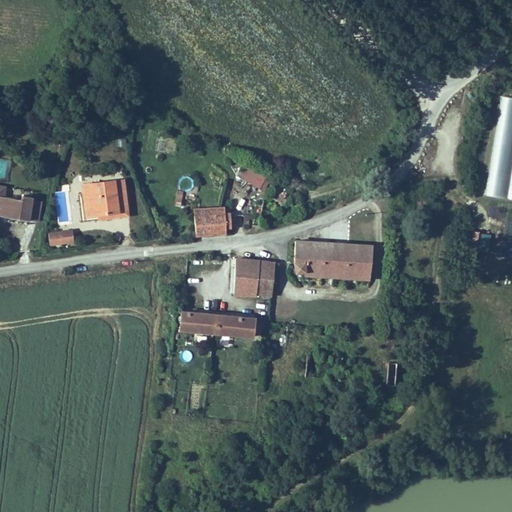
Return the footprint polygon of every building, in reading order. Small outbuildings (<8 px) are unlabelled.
[(75,152),(62,147),(59,153),(72,158),(75,152)] [(247,161),(238,174),(263,190),(271,177),(247,161)] [(182,177),(181,187),(191,189),(193,178),(182,177)] [(130,189),(92,193),(94,207),(97,207),(97,214),(94,214),(95,224),(104,223),(134,220),(130,189)] [(56,222),(70,222),(70,190),(56,190),(56,222)] [(0,200),(9,202),(11,193),(0,191),(0,200)] [(0,200),(0,220),(34,227),(38,206),(39,203),(27,201),(26,205),(9,202),(0,200)] [(38,206),(34,227),(44,228),(48,208),(38,206)] [(238,236),(236,219),(200,224),(203,245),(233,240),(232,236),(238,236)] [(135,225),(134,220),(104,223),(104,228),(135,225)] [(47,231),(50,244),(74,240),(72,226),(47,231)] [(480,231),(477,249),(489,251),(492,233),(480,231)] [(377,287),(379,258),(304,253),(303,283),(377,287)] [(282,277),(240,275),(237,312),(264,314),(264,309),(279,310),(282,277)] [(265,332),(189,324),(187,343),(263,351),(265,332)]
